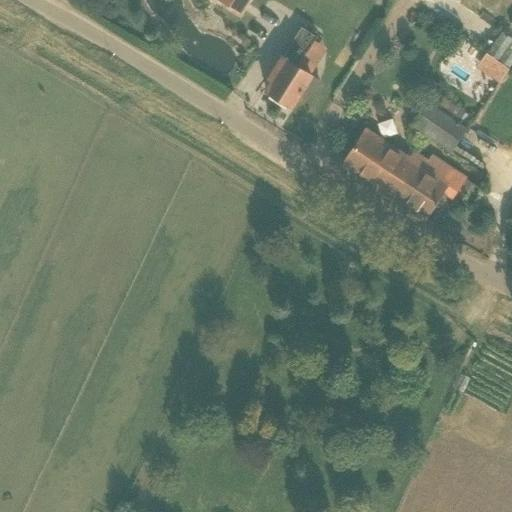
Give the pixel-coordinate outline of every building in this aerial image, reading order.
[(218,0),(239,13),(247,0),(218,0)] [(511,20),(481,0),(449,0),(435,20),(504,66),(511,54),(511,20)] [(320,80),(310,75),(310,74),(297,67),(314,40),(316,37),(301,28),(269,79),(273,82),(266,92),(290,107),(301,89),(310,95),(318,93),(322,86),(320,80)] [(411,125),(425,135),(448,103),(434,93),(411,125)] [(474,121),(448,103),(425,135),(451,153),(467,130),(474,121)] [(393,136),(400,122),(386,115),(379,129),(393,136)] [(383,192),(407,158),(365,130),(342,165),(383,192)] [(448,185),(409,159),(407,158),(383,192),(425,220),(448,185)]
